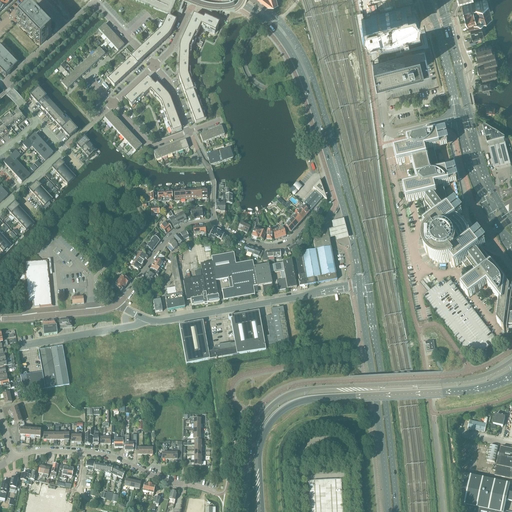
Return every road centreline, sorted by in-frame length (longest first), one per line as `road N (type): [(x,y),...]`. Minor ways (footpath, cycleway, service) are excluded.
road 1 (secondary): [(511,362),(478,379),(319,387),(277,399),(250,440),(245,511)]
road 2 (secondary): [(261,511),(260,439),(296,401),(469,390),(511,375)]
road 3 (tertiary): [(237,0),(264,18),(299,66),(343,203),(358,283)]
road 4 (tertiary): [(367,282),(305,59),(254,0)]
road 5 (residential): [(117,304),(182,226),(213,223),(248,242),(277,246),(316,212)]
road 6 (tertiary): [(396,511),(367,282)]
road 7 (tertiary): [(358,283),(389,511)]
road 8 (tertiary): [(146,318),(358,283)]
road 9 (residential): [(14,457),(83,452),(214,490)]
road 10 (unclassified): [(458,117),(390,133),(375,60)]
road 11 (unclassified): [(37,120),(5,83),(66,28)]
road 12 (primary): [(427,0),(458,117)]
